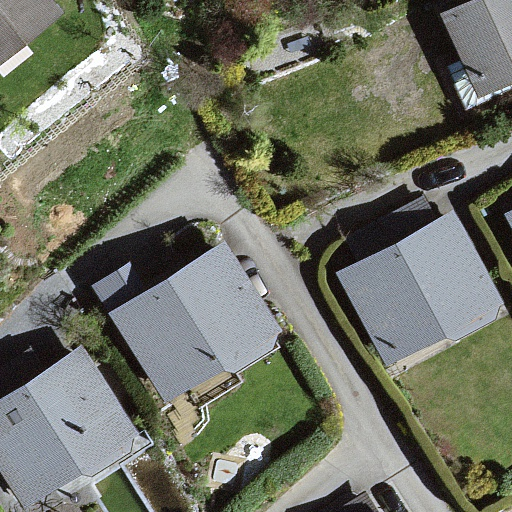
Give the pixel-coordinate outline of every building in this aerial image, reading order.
[(56,0),(0,0),(0,76),(72,17),(56,0)] [(511,0),(465,0),(440,12),(478,95),(511,78),(511,0)] [(511,208),(501,214),(511,235),(511,208)] [(448,214),(334,274),(387,374),(506,312),(448,214)] [(216,246),(107,316),(167,408),(278,340),(216,246)] [(80,354),(0,402),(0,487),(13,511),(44,511),(146,455),(80,354)]
